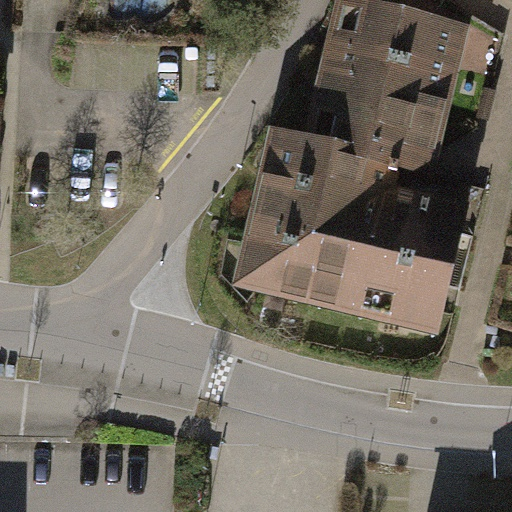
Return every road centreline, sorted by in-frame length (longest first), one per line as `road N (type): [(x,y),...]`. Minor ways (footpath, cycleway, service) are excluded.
road 1 (residential): [(82,336),(401,428),(511,430)]
road 2 (residential): [(309,0),(291,46),(239,127),(101,291),(82,336)]
road 3 (unknown): [(511,219),(496,329),(474,396)]
